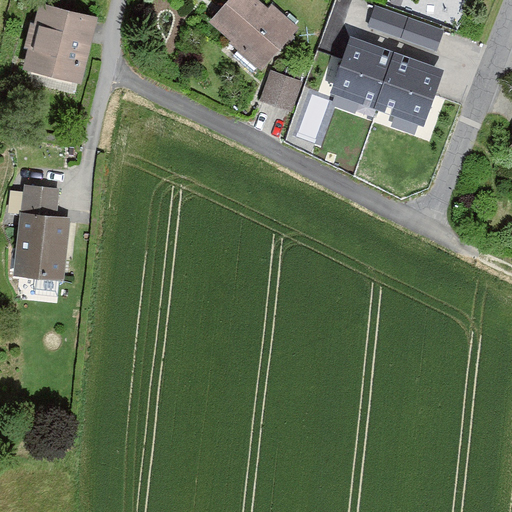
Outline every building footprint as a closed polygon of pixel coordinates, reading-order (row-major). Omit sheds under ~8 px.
[(257,0),(228,0),(212,19),(261,60),(289,27),(257,0)] [(96,16),(41,4),(26,72),(80,84),(96,16)] [(437,44),(443,23),(370,6),(365,27),(437,44)] [(350,33),(330,90),(424,124),(444,67),(350,33)] [(265,70),(260,101),(295,107),(300,76),(265,70)] [(59,185),(24,183),(19,278),(66,280),(70,216),(57,215),(59,185)]
